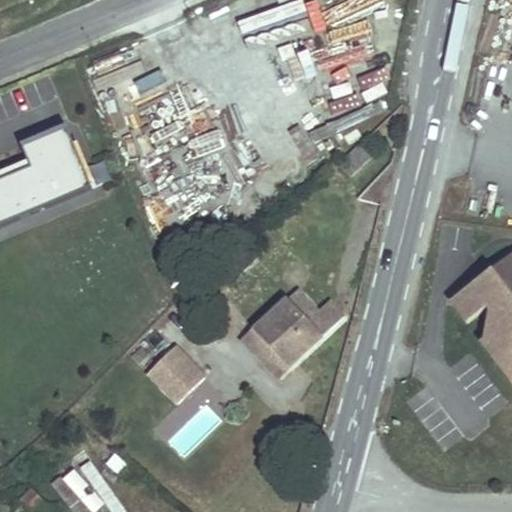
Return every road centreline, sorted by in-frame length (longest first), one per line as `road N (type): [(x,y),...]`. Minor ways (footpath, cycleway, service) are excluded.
road 1 (unclassified): [(336,498),(454,0)]
road 2 (unclassified): [(511,507),(336,498)]
road 3 (residential): [(138,0),(0,55)]
